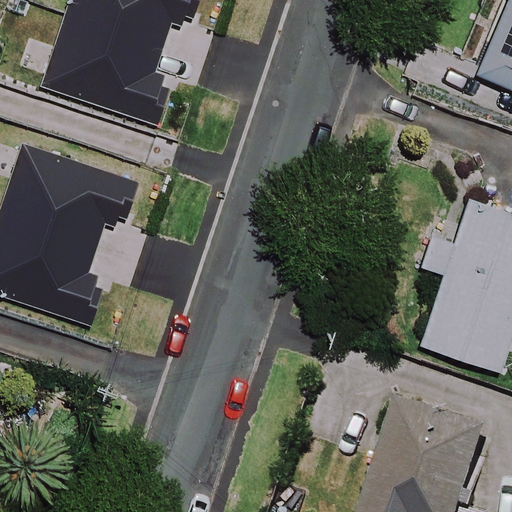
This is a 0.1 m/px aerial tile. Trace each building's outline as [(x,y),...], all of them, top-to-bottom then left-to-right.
[(195,0),(41,0),(35,20),(174,65),(195,0)] [(511,0),(506,0),(477,72),(511,86),(511,0)] [(160,107),(36,69),(0,184),(0,214),(115,250),(160,107)] [(511,329),(511,213),(467,199),(453,242),(429,234),(419,265),(444,274),(421,345),(499,370),(511,329)] [(359,511),(458,511),(485,428),(395,400),(359,511)]
